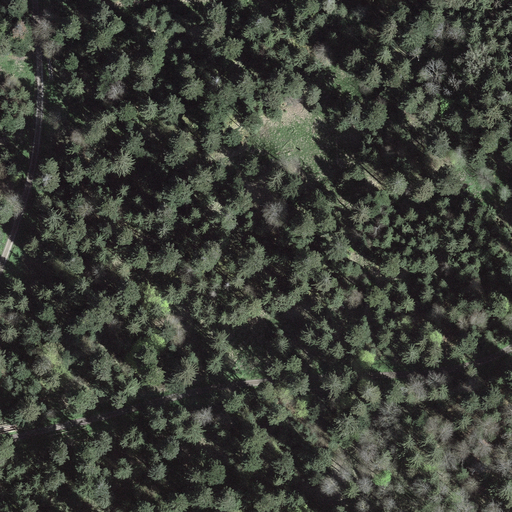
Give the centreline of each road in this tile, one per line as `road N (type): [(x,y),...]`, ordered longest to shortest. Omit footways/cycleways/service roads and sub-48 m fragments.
road 1 (track): [(0,440),(211,387),(439,369),(484,361),(511,345)]
road 2 (track): [(0,263),(36,128),(32,0)]
